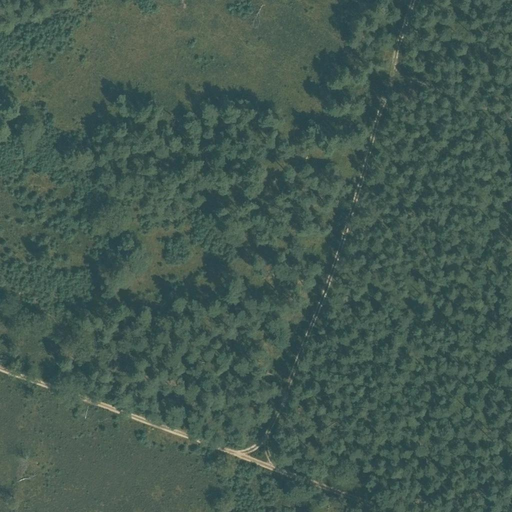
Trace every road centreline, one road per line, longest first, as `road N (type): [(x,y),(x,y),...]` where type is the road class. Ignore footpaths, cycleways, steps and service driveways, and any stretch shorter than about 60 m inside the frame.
road 1 (track): [(255,461),(346,219),(412,0)]
road 2 (track): [(392,511),(0,368)]
